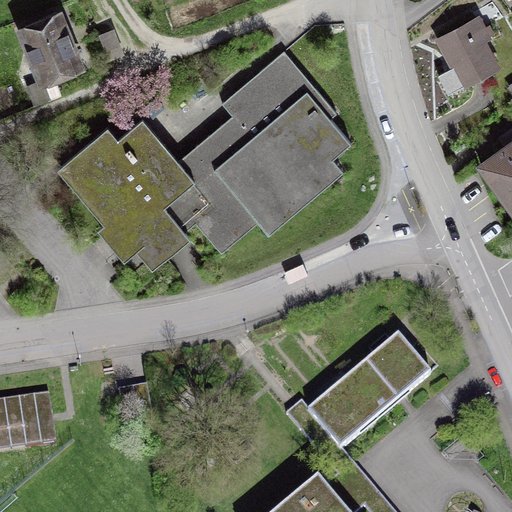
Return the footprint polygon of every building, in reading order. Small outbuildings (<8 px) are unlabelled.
[(79,64),(60,16),(22,31),(41,79),(79,64)] [(487,31),(481,19),(436,43),(452,72),(444,76),(456,99),(503,73),(487,44),(497,38),(492,29),(487,31)] [(359,148),(280,57),(221,107),(235,122),(184,167),(147,125),(121,148),(111,136),(107,131),(59,173),(64,178),(107,228),(106,229),(98,236),(129,272),(139,263),(155,281),(194,247),(187,238),(197,229),(224,260),(260,229),(272,242),(345,179),(336,168),(359,148)] [(506,146),(481,165),(511,206),(511,127),(499,137),(506,146)] [(397,335),(309,410),(313,414),(342,449),(353,440),(401,399),(430,374),(397,335)] [(146,386),(117,390),(122,419),(150,414),(146,386)] [(0,450),(57,443),(50,395),(0,401),(0,450)] [(396,511),(365,476),(342,449),(313,414),(309,410),(302,401),(294,407),(287,414),(339,474),(322,488),(332,500),(342,511),(360,511),(365,508),(368,511),(396,511)] [(342,511),(332,500),(322,488),(318,483),(282,511),(342,511)]
